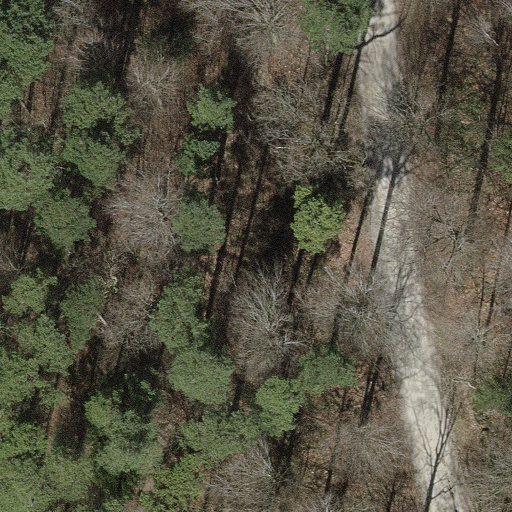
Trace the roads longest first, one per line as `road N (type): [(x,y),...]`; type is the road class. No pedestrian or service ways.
road 1 (track): [(376,0),(404,333),(442,511)]
road 2 (track): [(0,257),(80,393),(230,511)]
